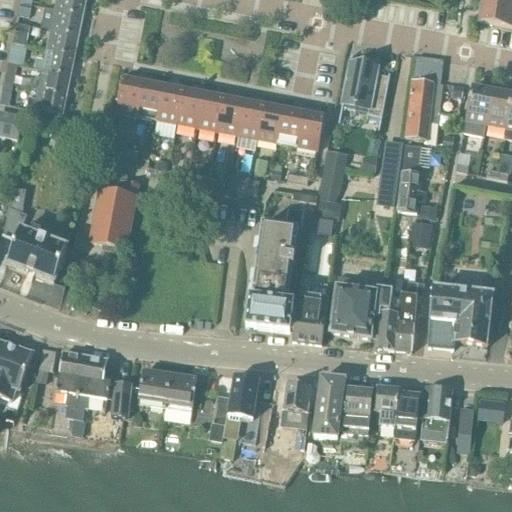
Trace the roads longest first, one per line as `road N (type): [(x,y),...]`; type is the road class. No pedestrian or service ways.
road 1 (residential): [(511,378),(99,341),(0,306)]
road 2 (residential): [(511,62),(201,0)]
